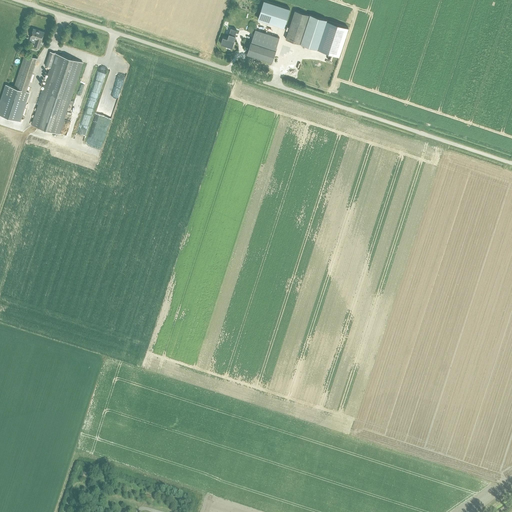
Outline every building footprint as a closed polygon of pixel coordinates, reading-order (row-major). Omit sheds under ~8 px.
[(265,1),(259,19),(284,28),(290,9),(265,1)] [(286,39),(300,43),(317,49),(326,20),(295,10),(286,39)] [(317,49),(339,56),(348,28),(326,21),(317,49)] [(220,43),(232,47),(235,39),(235,37),(234,36),(237,30),(231,28),(228,35),(229,35),(228,39),(223,37),(220,43)] [(34,46),(39,48),(41,41),(44,32),(33,29),(31,37),(37,39),(34,46)] [(251,40),(247,54),(272,63),(276,48),(279,38),(255,30),(252,40),(251,40)] [(45,66),(51,68),(32,125),(59,134),(82,62),(50,51),(45,66)] [(37,58),(25,54),(14,87),(6,84),(0,101),(0,114),(20,121),(29,92),(26,91),(37,58)]
